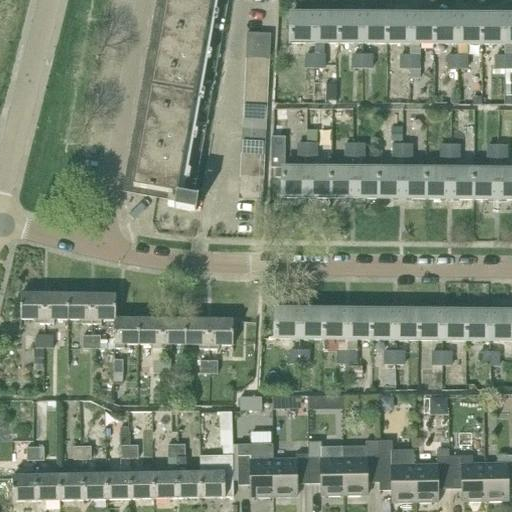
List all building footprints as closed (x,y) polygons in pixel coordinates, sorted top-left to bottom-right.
[(198,198),(193,196),(227,0),(169,0),(137,188),(177,195),(175,208),(195,212),(198,198)] [(292,44),(315,44),(315,16),(292,15),(292,44)] [(315,44),(339,44),(339,16),(315,16),(315,44)] [(339,44),(363,44),(363,16),(339,16),(339,44)] [(363,44),(387,45),(387,16),(363,16),(363,44)] [(387,45),(410,45),(411,16),(387,16),(387,45)] [(410,45),(434,45),(434,16),(411,16),(410,45)] [(434,45),(458,45),(458,16),(434,16),(434,45)] [(458,45),(482,45),(482,16),(458,16),(458,45)] [(482,45),(505,45),(506,16),(482,16),(482,45)] [(259,59),(260,34),(247,34),(246,58),(259,59)] [(271,35),(260,34),(259,59),(269,59),(271,35)] [(304,68),(315,68),(315,54),(304,54),(304,68)] [(315,54),(315,68),(325,68),(325,54),(315,54)] [(352,68),(363,68),(363,54),(352,54),(352,68)] [(363,54),(363,68),(373,68),(373,54),(363,54)] [(399,69),(410,69),(410,55),(399,55),(399,69)] [(410,55),(410,69),(420,69),(420,55),(410,55)] [(448,70),(458,70),(458,55),(448,55),(448,70)] [(458,55),(458,70),(467,70),(467,55),(458,55)] [(495,70),(505,70),(505,56),(495,56),(495,70)] [(246,58),(246,70),(269,71),(269,59),(259,59),(246,58)] [(420,69),(410,69),(410,79),(420,79),(420,69)] [(245,82),(268,83),(269,71),(246,70),(245,82)] [(245,82),(244,94),(267,95),(268,83),(245,82)] [(491,104),(504,105),(504,95),(505,86),(491,86),(491,104)] [(267,95),(244,94),(244,106),(267,107),(267,95)] [(244,106),(243,118),(266,119),(267,107),(244,106)] [(242,130),(266,131),(266,119),(243,118),(242,130)] [(242,130),(242,142),(265,143),(266,131),(242,130)] [(290,168),(290,138),(275,138),(275,168),(290,168)] [(241,154),(264,155),(265,143),(242,142),(241,154)] [(297,158),(307,158),(308,144),(297,144),(297,158)] [(308,144),(307,158),(317,158),(318,144),(308,144)] [(344,158),(355,159),(355,145),(344,144),(344,158)] [(355,145),(355,159),(365,159),(365,145),(355,145)] [(392,159),(402,159),(403,145),(392,145),(392,159)] [(403,145),(402,159),(412,159),(412,145),(403,145)] [(439,160),(450,160),(450,145),(439,145),(439,160)] [(450,145),(450,160),(460,160),(460,145),(450,145)] [(487,160),(497,160),(497,146),(487,146),(487,160)] [(497,146),(497,160),(507,160),(507,146),(497,146)] [(241,166),(264,167),(264,155),(241,154),(241,166)] [(263,180),(264,167),(241,166),(240,179),(263,180)] [(283,197),(307,197),(307,169),(284,169),(283,197)] [(307,169),(307,197),(331,198),(331,169),(307,169)] [(331,198),(355,198),(355,170),(331,169),(331,198)] [(355,170),(355,198),(378,198),(379,170),(355,170)] [(378,198),(402,198),(402,170),(379,170),(378,198)] [(402,170),(402,198),(426,198),(426,170),(402,170)] [(426,198),(450,199),(450,170),(426,170),(426,198)] [(450,170),(450,199),(473,199),(473,170),(450,170)] [(473,199),(497,199),(497,171),(473,170),(473,199)] [(511,170),(497,171),(497,199),(511,199),(511,170)] [(264,180),(263,180),(240,180),(238,201),(263,202),(264,180)] [(35,325),(44,325),(44,295),(21,295),(21,321),(35,321),(35,325)] [(54,321),(68,321),(68,295),(44,295),(44,325),(54,325),(54,321)] [(83,325),(91,325),(91,295),(68,295),(68,321),(83,321),(83,325)] [(138,346),(138,320),(115,320),(115,296),(91,295),(91,325),(101,325),(101,322),(114,322),(114,350),(125,350),(125,346),(138,346)] [(276,339),(299,339),(300,309),(276,309),(276,339)] [(300,309),(299,339),(323,339),(324,310),(300,309)] [(324,310),(323,339),(337,339),(337,351),(347,351),(347,310),(324,310)] [(357,351),(357,340),(371,340),(371,310),(347,310),(347,351),(357,351)] [(371,310),(371,340),(394,340),(395,311),(371,310)] [(395,311),(394,340),(418,340),(418,311),(395,311)] [(418,311),(418,340),(442,341),(442,311),(418,311)] [(442,311),(442,341),(466,341),(466,312),(442,311)] [(466,341),(488,341),(489,341),(490,312),(466,312),(466,341)] [(499,353),(499,342),(511,341),(511,312),(490,312),(489,341),(488,341),(488,352),(499,353)] [(153,346),(153,350),(153,361),(154,361),(154,374),(161,374),(161,361),(162,350),(162,320),(138,320),(138,346),(153,346)] [(185,320),(162,320),(162,350),(172,350),(172,346),(185,346),(185,320)] [(209,350),(209,320),(185,320),(185,346),(200,346),(200,350),(209,350)] [(232,321),(209,320),(209,350),(218,350),(218,346),(232,346),(232,321)] [(35,349),(44,349),(44,336),(35,336),(35,349)] [(44,336),(44,349),(53,349),(53,336),(44,336)] [(91,337),(91,349),(101,349),(100,336),(91,337)] [(289,365),(299,365),(299,351),(289,351),(289,365)] [(299,351),(299,365),(310,365),(310,351),(299,351)] [(336,365),(347,365),(347,351),(336,351),(336,365)] [(347,351),(347,365),(357,365),(356,351),(347,351)] [(384,365),(394,365),(394,352),(384,352),(384,365)] [(394,352),(394,365),(404,365),(404,352),(394,352)] [(431,366),(442,366),(442,352),(431,352),(431,366)] [(442,352),(442,366),(451,366),(451,352),(442,352)] [(479,353),(479,366),(489,366),(489,353),(479,353)] [(489,353),(489,366),(499,366),(499,353),(489,353)] [(42,372),(43,360),(33,360),(33,371),(42,372)] [(114,374),(124,374),(124,361),(114,361),(114,374)] [(171,361),(161,361),(161,374),(171,374),(171,361)] [(209,375),(209,362),(201,362),(201,375),(209,375)] [(217,362),(209,362),(209,375),(217,375),(217,362)] [(489,366),(479,366),(479,381),(489,381),(489,366)] [(361,379),(362,368),(347,368),(347,379),(361,379)] [(209,375),(201,375),(201,383),(209,383),(209,375)] [(346,392),(346,382),(335,382),(335,392),(346,392)] [(258,398),(258,410),(272,410),(272,398),(258,398)] [(281,398),(273,398),(273,411),(282,411),(281,398)] [(320,398),(308,398),(308,410),(320,410),(320,398)] [(380,398),(379,412),(394,412),(394,398),(380,398)] [(120,446),(129,446),(129,435),(120,435),(120,446)] [(344,496),(367,496),(366,484),(379,484),(378,442),(365,443),(365,447),(343,448),(344,496)] [(414,467),(413,467),(413,451),(392,451),(391,442),(378,442),(379,484),(379,492),(391,491),(391,504),(414,503),(414,467)] [(320,485),(321,497),(344,496),(343,448),(321,448),(321,443),(308,443),(308,455),(308,485),(320,485)] [(167,459),(176,459),(176,445),(167,445),(167,459)] [(176,445),(176,459),(184,459),(184,445),(176,445)] [(200,474),(201,499),(224,498),(224,497),(233,497),(233,482),(232,450),(232,445),(224,445),(224,457),(209,458),(209,473),(200,474)] [(215,457),(224,457),(223,445),(214,446),(215,457)] [(250,486),(250,498),(273,498),(273,461),(272,445),(237,446),(237,450),(232,450),(233,482),(237,482),(238,486),(250,486)] [(121,460),(129,460),(129,446),(120,446),(121,460)] [(129,446),(129,460),(137,459),(137,446),(129,446)] [(73,461),(82,460),(82,447),(73,447),(73,461)] [(82,447),(82,460),(90,460),(90,447),(82,447)] [(26,461),(35,461),(35,448),(26,448),(26,461)] [(35,448),(35,461),(43,461),(43,448),(35,448)] [(437,451),(437,458),(437,466),(414,467),(414,503),(437,503),(437,491),(449,491),(449,458),(448,458),(448,450),(437,451)] [(273,498),(296,497),(296,485),(308,485),(308,455),(295,455),(295,460),(273,461),(273,498)] [(511,456),(498,457),(498,465),(484,465),(485,503),(508,502),(508,490),(511,489),(511,456)] [(472,457),(462,457),(449,458),(449,491),(461,491),(462,503),(485,503),(484,465),(472,466),(472,457)] [(186,474),(186,470),(185,459),(176,460),(177,470),(177,500),(191,500),(201,499),(200,474),(186,474)] [(154,500),(177,500),(177,470),(167,471),(167,475),(153,475),(154,500)] [(130,472),(130,501),(154,500),(153,475),(139,475),(139,471),(130,472)] [(60,502),(83,502),(82,472),(73,473),(73,476),(59,477),(60,502)] [(82,472),(83,502),(107,501),(106,476),(92,476),(92,472),(82,472)] [(107,501),(130,501),(130,472),(120,472),(120,476),(106,476),(107,501)] [(13,504),(36,503),(35,473),(26,473),(26,477),(12,477),(13,504)] [(35,473),(36,503),(60,502),(59,477),(45,477),(44,473),(35,473)]
